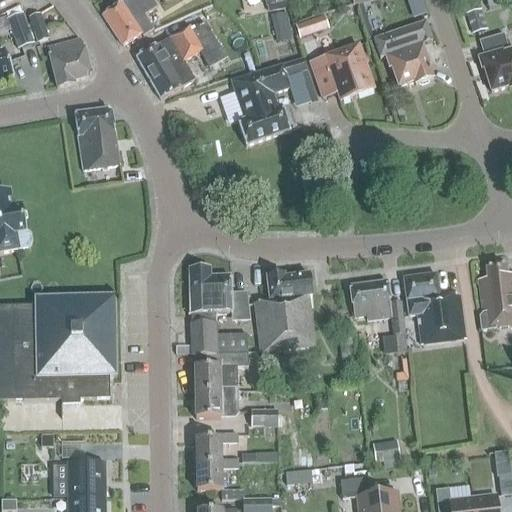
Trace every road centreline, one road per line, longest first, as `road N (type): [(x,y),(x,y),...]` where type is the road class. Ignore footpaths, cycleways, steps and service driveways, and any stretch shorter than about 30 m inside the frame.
road 1 (residential): [(504,234),(250,248),(211,236),(182,212)]
road 2 (residential): [(182,212),(158,277),(161,511)]
road 3 (residential): [(436,0),(484,145)]
road 4 (residential): [(349,153),(365,139),(484,145)]
road 5 (residential): [(182,212),(125,91)]
road 6 (residential): [(0,113),(125,91)]
